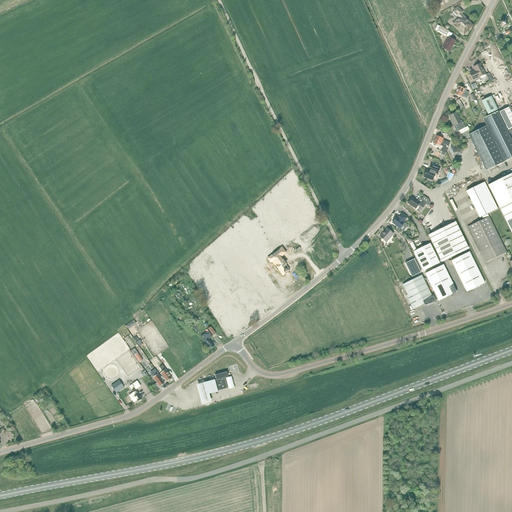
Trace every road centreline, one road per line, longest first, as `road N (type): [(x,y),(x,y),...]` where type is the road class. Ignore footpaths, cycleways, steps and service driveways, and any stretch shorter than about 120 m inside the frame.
road 1 (primary): [(0,495),(229,449),(511,350)]
road 2 (unclassified): [(2,511),(188,479),(511,363)]
road 3 (unclassified): [(234,341),(255,369),(274,375),(511,304)]
road 4 (tertiary): [(344,256),(408,181),(493,0)]
road 5 (unclassified): [(344,256),(218,0)]
road 6 (tertiary): [(0,452),(131,415),(234,341)]
road 7 (tertiary): [(234,341),(344,256)]
